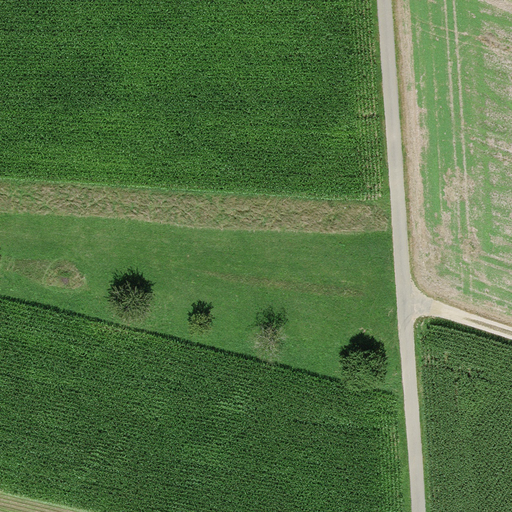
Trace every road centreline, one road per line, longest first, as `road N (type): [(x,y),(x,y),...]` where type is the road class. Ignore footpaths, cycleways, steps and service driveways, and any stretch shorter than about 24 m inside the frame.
road 1 (track): [(511,335),(404,303),(417,511)]
road 2 (residential): [(380,0),(404,303)]
